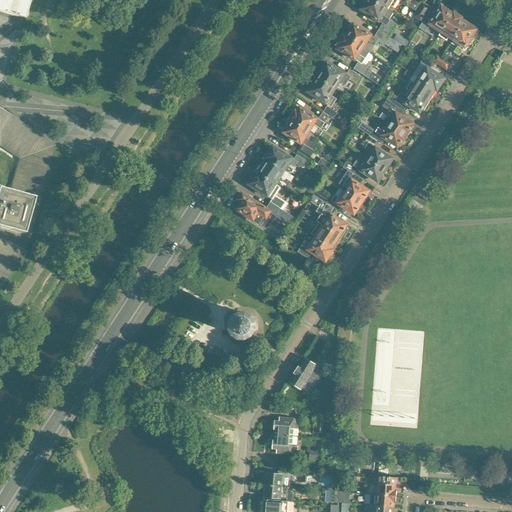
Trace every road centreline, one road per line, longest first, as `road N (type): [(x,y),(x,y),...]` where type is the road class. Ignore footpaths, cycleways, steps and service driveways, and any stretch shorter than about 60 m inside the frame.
road 1 (residential): [(234,511),(241,446),(258,399),(511,9)]
road 2 (secondary): [(0,506),(315,21)]
